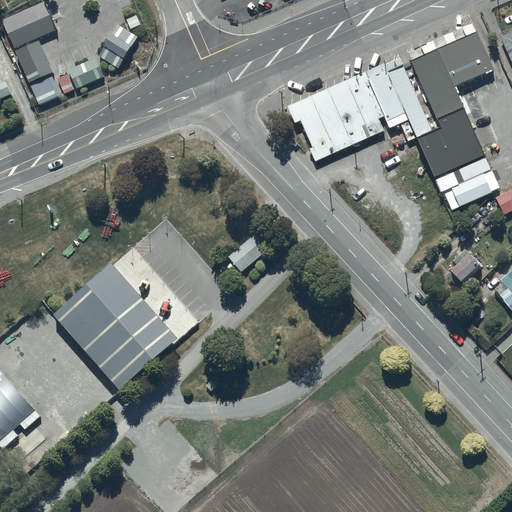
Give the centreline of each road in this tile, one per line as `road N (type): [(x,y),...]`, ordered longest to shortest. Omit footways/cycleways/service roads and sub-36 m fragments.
road 1 (tertiary): [(216,94),(235,126),(511,426)]
road 2 (trunk): [(432,0),(216,94)]
road 3 (trunk): [(216,94),(0,186)]
road 4 (trunk): [(0,165),(207,68)]
road 5 (trunk): [(207,68),(370,0)]
